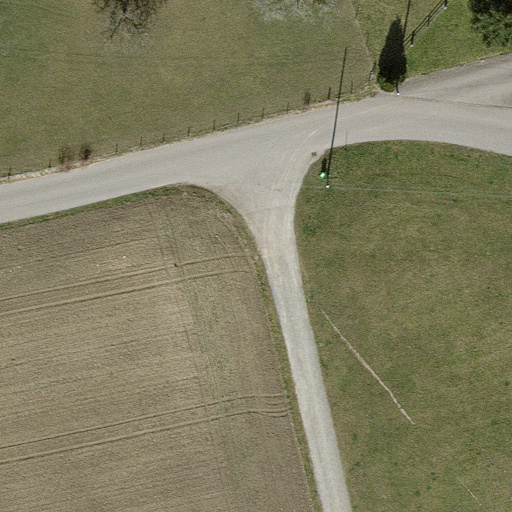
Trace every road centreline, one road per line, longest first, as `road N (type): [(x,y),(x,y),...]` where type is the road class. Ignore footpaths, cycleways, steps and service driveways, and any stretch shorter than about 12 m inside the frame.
road 1 (residential): [(0,201),(322,123),(389,115)]
road 2 (track): [(254,141),(341,511)]
road 3 (unclassified): [(511,133),(389,115)]
